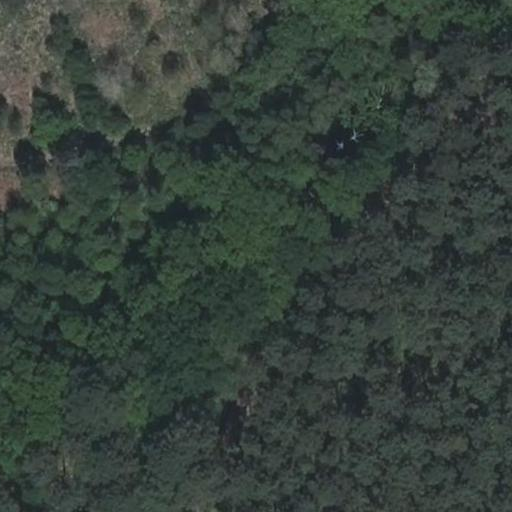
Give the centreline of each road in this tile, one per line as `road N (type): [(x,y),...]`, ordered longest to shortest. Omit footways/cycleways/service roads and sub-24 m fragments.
road 1 (track): [(493,106),(432,151),(340,260),(292,327),(202,511)]
road 2 (track): [(274,0),(274,26),(251,87),(221,109),(181,125),(0,161)]
road 3 (track): [(105,0),(181,125)]
